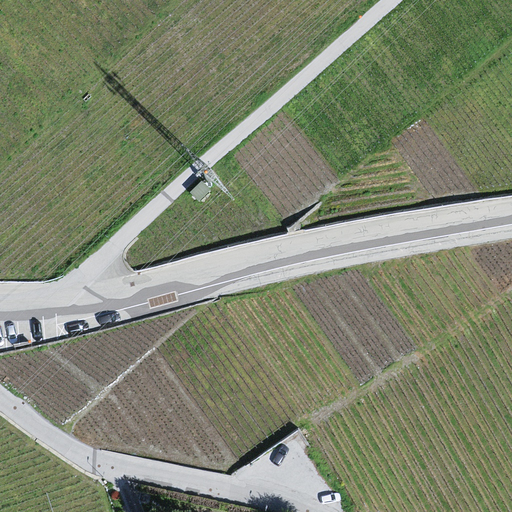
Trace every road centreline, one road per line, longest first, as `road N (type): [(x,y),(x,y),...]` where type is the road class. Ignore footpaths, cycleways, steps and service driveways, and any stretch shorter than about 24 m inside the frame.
road 1 (unclassified): [(0,305),(132,291),(330,241),(511,210)]
road 2 (track): [(80,299),(84,279),(119,241),(390,0)]
road 3 (unclassified): [(302,508),(72,454),(0,400)]
